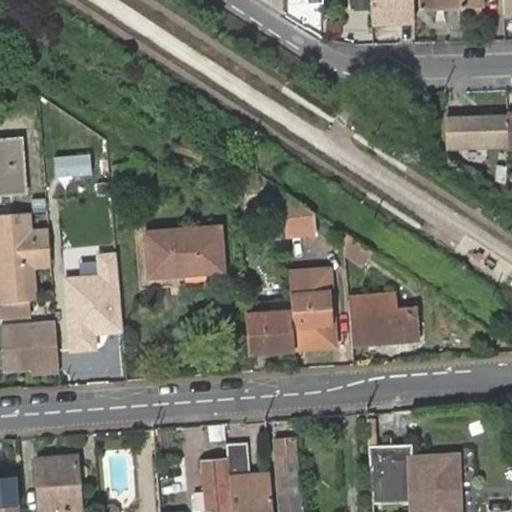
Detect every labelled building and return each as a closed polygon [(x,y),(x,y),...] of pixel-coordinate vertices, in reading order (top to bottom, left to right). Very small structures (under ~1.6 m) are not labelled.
[(362,0),(349,0),(350,9),(363,9),(362,0)] [(412,0),(370,0),(371,22),(413,20),(413,12),(412,0)] [(463,8),(462,0),(418,0),(419,9),(463,8)] [(483,0),(464,0),(466,10),(484,8),(483,0)] [(511,18),(511,0),(501,0),(503,19),(511,18)] [(508,149),(507,116),(445,117),(446,151),(508,149)] [(22,138),(0,139),(0,196),(26,194),(22,138)] [(69,154),(44,155),(47,194),(72,193),(69,154)] [(121,165),(112,165),(113,186),(124,185),(121,165)] [(313,217),(279,194),(283,236),(314,234),(313,217)] [(275,196),(241,196),(243,213),(275,214),(275,196)] [(61,199),(45,200),(50,263),(83,261),(81,237),(94,236),(92,207),(62,210),(61,199)] [(0,304),(27,303),(33,303),(31,267),(47,265),(44,234),(27,235),(25,216),(0,217),(0,304)] [(219,230),(147,233),(149,277),(221,272),(219,230)] [(362,265),(373,250),(345,231),(346,255),(362,265)] [(286,274),(289,312),(293,351),(337,347),(335,324),(329,323),(327,294),(332,293),(330,270),(286,274)] [(335,324),(332,293),(327,294),(329,323),(335,324)] [(394,294),(348,298),(351,345),(418,341),(416,312),(396,312),(394,294)] [(0,318),(28,318),(27,303),(0,304),(0,318)] [(289,312),(244,314),(247,352),(293,351),(289,312)] [(58,366),(54,323),(29,324),(32,352),(33,367),(58,366)] [(32,352),(29,324),(0,326),(0,329),(3,372),(15,371),(14,354),(32,352)] [(14,354),(15,371),(33,370),(33,367),(32,352),(14,354)] [(59,373),(58,366),(33,367),(33,370),(33,374),(59,373)] [(297,511),(294,438),(275,439),(277,511),(297,511)] [(227,443),(228,472),(250,471),(248,442),(227,443)] [(457,511),(454,458),(410,459),(410,452),(369,454),(372,509),(405,507),(405,511),(457,511)] [(76,457),(37,459),(40,511),(81,510),(76,457)] [(215,511),(230,511),(230,507),(228,507),(225,460),(202,462),(205,509),(215,508),(215,511)] [(272,511),(271,475),(229,477),(230,507),(230,511),(272,511)]
